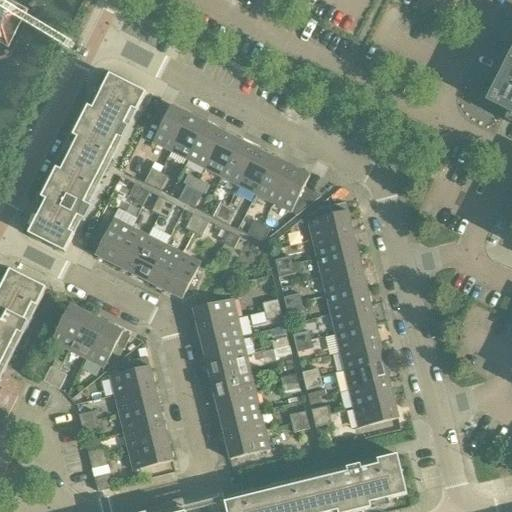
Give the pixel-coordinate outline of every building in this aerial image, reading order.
[(511,50),(486,102),(511,115),(511,50)] [(70,232),(79,214),(85,216),(99,189),(93,186),(132,109),(137,112),(146,93),(109,74),(92,108),(88,106),(73,136),(77,138),(61,170),(56,168),(41,198),(46,200),(28,234),(65,253),(74,234),(70,232)] [(170,150),(188,115),(171,106),(153,142),(170,150)] [(188,160),(206,124),(188,115),(170,150),(188,160)] [(205,168),(224,133),(206,124),(188,160),(205,168)] [(222,177),(240,141),(224,133),(205,168),(222,177)] [(240,186),(258,150),(240,141),(222,177),(240,186)] [(256,194),(274,158),(258,150),(240,186),(256,194)] [(273,203),(292,167),(274,158),(256,194),(273,203)] [(431,177),(433,175),(437,167),(426,161),(421,172),(431,177)] [(309,176),(292,167),(273,203),(291,212),(298,216),(322,196),(304,187),(309,176)] [(152,186),(160,172),(152,168),(145,182),(152,186)] [(168,176),(160,172),(152,186),(160,190),(168,176)] [(188,204),(195,190),(186,185),(179,200),(188,204)] [(134,203),(142,207),(150,192),(142,188),(134,203)] [(202,193),(195,190),(188,204),(195,208),(202,193)] [(159,215),(167,200),(159,196),(151,211),(159,215)] [(175,205),(167,200),(159,215),(167,219),(175,205)] [(221,221),(229,207),(220,203),(213,217),(221,221)] [(308,221),(313,241),(353,232),(346,203),(330,207),(332,216),(308,221)] [(236,211),(229,207),(221,221),(229,225),(236,211)] [(193,232),(201,218),(193,214),(186,228),(193,232)] [(113,264),(131,227),(113,218),(95,255),(113,264)] [(209,222),(201,218),(193,232),(202,237),(209,222)] [(255,239),(263,224),(254,220),(247,235),(255,239)] [(271,228),(263,224),(255,239),(263,243),(271,228)] [(130,273),(148,236),(131,227),(113,264),(130,273)] [(223,243),(225,244),(234,248),(240,238),(229,232),(223,243)] [(357,250),(353,232),(313,241),(318,260),(357,250)] [(147,282),(166,245),(148,236),(130,273),(147,282)] [(164,290),(183,253),(166,245),(147,282),(164,290)] [(362,269),(357,250),(318,260),(322,278),(362,269)] [(201,263),(183,253),(164,290),(182,299),(201,263)] [(275,261),(277,270),(293,266),(291,257),(275,261)] [(295,275),(293,266),(277,270),(279,279),(295,275)] [(366,287),(362,269),(322,278),(327,297),(366,287)] [(0,369),(33,305),(37,307),(47,288),(10,270),(0,289),(0,369)] [(371,306),(366,287),(327,297),(331,316),(371,306)] [(284,298),(286,306),(302,303),(299,294),(284,298)] [(194,308),(198,328),(238,318),(233,299),(194,308)] [(262,304),(264,312),(280,308),(278,300),(262,304)] [(304,312),(302,303),(286,306),(288,316),(304,312)] [(69,350),(88,314),(70,305),(51,341),(69,350)] [(336,334),(375,325),(371,306),(331,316),(336,334)] [(282,318),(280,308),(264,312),(266,322),(282,318)] [(86,359),(105,323),(88,314),(69,350),(86,359)] [(242,337),(238,318),(198,328),(203,347),(242,337)] [(130,336),(105,323),(86,359),(104,368),(115,346),(123,350),(130,336)] [(380,344),(375,325),(336,334),(340,353),(380,344)] [(293,336),(295,344),(311,340),(309,332),(293,336)] [(247,356),(242,337),(203,347),(208,365),(247,356)] [(271,342),(273,350),(289,346),(287,338),(271,342)] [(313,349),(311,340),(295,344),(297,353),(313,349)] [(385,362),(380,344),(340,353),(345,372),(385,362)] [(291,355),(289,346),(273,350),(275,359),(291,355)] [(251,375),(247,356),(208,365),(212,384),(251,375)] [(110,376),(115,396),(154,386),(147,358),(132,362),(134,371),(110,376)] [(389,381),(385,362),(345,372),(349,391),(389,381)] [(51,386),(59,371),(51,367),(44,382),(51,386)] [(302,373),(304,382),(320,378),(318,370),(302,373)] [(67,375),(59,371),(51,386),(59,390),(67,375)] [(256,393),(251,375),(212,384),(217,403),(256,393)] [(280,379),(282,387),(298,383),(296,375),(280,379)] [(322,387),(320,378),(304,382),(306,391),(322,387)] [(394,399),(389,381),(349,391),(354,409),(394,399)] [(300,392),(298,383),(282,387),(284,396),(300,392)] [(159,405),(154,386),(115,396),(120,414),(159,405)] [(260,412),(256,393),(217,403),(221,421),(260,412)] [(399,419),(394,399),(354,409),(359,429),(399,419)] [(164,423),(159,405),(120,414),(124,433),(164,423)] [(311,410),(313,419),(329,415),(327,406),(311,410)] [(79,415),(82,424),(97,420),(95,411),(79,415)] [(265,431),(260,412),(221,421),(226,440),(265,431)] [(290,416),(292,425),(307,421),(305,412),(290,416)] [(331,424),(329,415),(313,419),(315,428),(331,424)] [(100,429),(97,420),(82,424),(84,433),(100,429)] [(309,430),(307,421),(292,425),(294,434),(309,430)] [(168,442),(164,423),(124,433),(129,452),(168,442)] [(270,450),(265,431),(226,440),(231,460),(270,450)] [(173,462),(168,442),(129,452),(134,471),(173,462)] [(89,452),(91,461),(106,457),(104,448),(89,452)] [(370,503),(407,494),(397,454),(377,459),(378,465),(358,469),(357,464),(327,471),(328,477),(224,502),(226,511),(334,511),(338,511),(355,511),(371,508),(370,503)] [(108,465),(106,457),(91,461),(93,469),(108,465)] [(98,492),(113,489),(110,474),(95,478),(98,492)]
